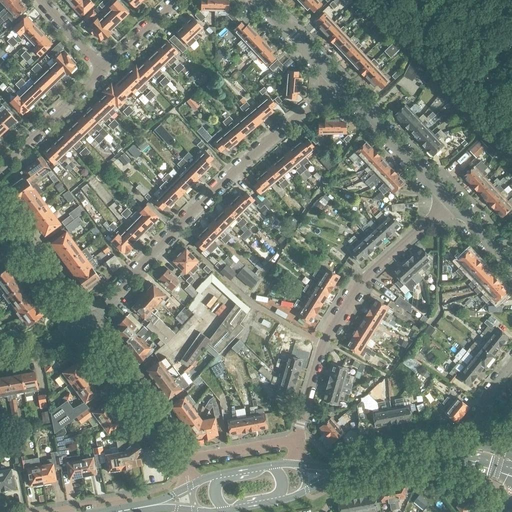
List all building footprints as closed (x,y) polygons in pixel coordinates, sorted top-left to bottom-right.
[(5,7),(0,12),(0,18),(19,0),(18,0),(4,0),(1,3),(5,7)] [(19,0),(0,18),(0,24),(8,17),(12,22),(16,18),(27,8),(19,0)] [(71,0),(68,3),(75,10),(84,0),(71,0)] [(84,0),(75,10),(81,16),(94,5),(89,0),(84,0)] [(110,6),(109,7),(113,11),(121,20),(128,13),(116,0),(110,6)] [(200,0),(201,10),(215,10),(215,0),(200,0)] [(215,0),(215,10),(216,10),(216,15),(227,16),(227,10),(229,10),(229,1),(223,0),(222,0),(215,0)] [(319,0),(308,0),(303,5),(307,8),(306,9),(307,9),(310,6),(314,11),(322,3),(319,0)] [(111,12),(106,18),(114,26),(121,20),(113,11),(109,7),(110,6),(109,5),(106,7),(111,12)] [(92,11),(84,19),(87,22),(95,14),(92,11)] [(200,11),(197,13),(204,19),(206,17),(200,11)] [(197,13),(195,15),(201,22),(204,19),(197,13)] [(324,13),(317,20),(321,24),(318,27),(322,31),(332,21),(324,13)] [(26,16),(14,28),(19,34),(32,23),(26,16)] [(192,17),(184,25),(197,38),(199,36),(195,33),(202,27),(192,17)] [(91,26),(87,29),(91,33),(94,36),(95,34),(100,40),(102,38),(104,40),(109,35),(111,33),(109,31),(107,33),(98,23),(100,20),(97,18),(90,25),(91,26)] [(100,20),(98,23),(107,33),(109,31),(114,26),(106,18),(101,22),(100,20)] [(332,21),(322,31),(329,37),(328,38),(330,42),(345,28),(343,26),(340,29),(332,21)] [(19,34),(18,36),(21,39),(25,36),(28,40),(39,30),(32,23),(19,34)] [(240,23),(233,30),(242,39),(252,30),(248,26),(248,25),(247,24),(244,27),(240,23)] [(184,25),(176,32),(189,46),(197,38),(184,25)] [(345,28),(330,42),(333,45),(335,44),(339,48),(350,39),(343,32),(346,29),(345,28)] [(39,30),(28,40),(32,44),(28,47),(32,51),(33,49),(46,37),(39,30)] [(242,40),(238,44),(244,51),(246,49),(248,51),(260,39),(252,30),(242,39),(242,40)] [(173,35),(169,39),(181,53),(186,49),(173,35)] [(46,37),(33,49),(39,56),(52,44),(46,37)] [(249,53),(247,54),(254,62),(259,57),(269,48),(260,39),(248,51),(249,53)] [(350,39),(339,48),(347,57),(360,44),(358,42),(356,45),(350,39)] [(167,41),(160,48),(174,62),(177,59),(174,55),(177,52),(167,41)] [(389,48),(385,51),(391,58),(400,49),(394,43),(389,48)] [(58,44),(50,51),(53,54),(55,56),(56,57),(61,53),(59,52),(62,49),(58,44)] [(360,44),(347,57),(355,65),(365,55),(359,49),(362,46),(360,44)] [(160,48),(153,55),(163,65),(167,61),(171,65),(174,62),(160,48)] [(269,48),(259,57),(263,61),(267,66),(274,59),(270,54),(273,51),(272,50),(272,51),(269,48)] [(61,53),(56,57),(71,73),(77,67),(74,65),(76,63),(71,58),(71,57),(70,58),(68,56),(69,55),(67,54),(66,52),(65,51),(62,54),(61,53)] [(153,55),(146,62),(147,62),(156,72),(159,76),(163,73),(159,69),(163,65),(153,55)] [(365,55),(355,65),(359,70),(358,71),(361,74),(376,60),(374,58),(371,61),(365,55)] [(56,62),(50,67),(61,78),(66,73),(68,75),(71,73),(56,57),(55,56),(52,59),(56,62)] [(277,59),(269,67),(272,71),(278,66),(281,63),(277,59)] [(404,75),(404,76),(412,81),(416,76),(425,82),(426,83),(427,84),(428,82),(430,78),(418,66),(412,59),(404,75)] [(376,60),(361,74),(364,76),(364,77),(364,76),(365,76),(366,77),(372,83),(382,73),(380,71),(376,67),(379,64),(376,60)] [(145,63),(139,69),(148,79),(153,75),(156,79),(159,76),(156,72),(147,62),(146,62),(145,63)] [(132,70),(129,73),(145,90),(148,87),(144,83),(148,79),(139,69),(136,66),(132,70)] [(50,67),(42,75),(53,85),(61,78),(50,67)] [(233,73),(230,76),(234,80),(237,77),(242,73),(237,69),(233,73)] [(288,71),(286,85),(300,86),(301,78),(297,78),(298,71),(288,71)] [(129,73),(121,80),(126,85),(122,89),(127,95),(131,91),(133,93),(138,89),(142,93),(145,90),(129,73)] [(382,73),(372,83),(375,86),(377,84),(382,88),(389,82),(390,81),(387,78),(382,73)] [(42,75),(35,82),(45,93),(53,85),(42,75)] [(107,88),(122,105),(126,101),(123,98),(127,95),(122,89),(126,85),(121,80),(117,84),(114,87),(111,84),(107,88)] [(35,82),(27,90),(37,101),(45,93),(35,82)] [(286,85),(285,98),(296,99),(296,93),(300,93),(300,86),(286,85)] [(9,86),(5,89),(10,95),(14,91),(9,86)] [(106,95),(102,98),(112,108),(115,105),(118,108),(122,105),(107,88),(103,92),(106,95)] [(27,90),(19,97),(29,108),(37,101),(27,90)] [(17,95),(10,102),(22,114),(29,108),(19,97),(17,95)] [(269,96),(259,105),(267,116),(273,111),(270,108),(275,104),(269,96)] [(192,97),(187,101),(192,108),(198,104),(192,97)] [(102,98),(95,105),(108,119),(116,112),(112,108),(102,98)] [(247,102),(243,105),(259,123),(267,116),(259,105),(251,111),(249,108),(251,107),(251,106),(247,102)] [(0,120),(7,128),(8,127),(10,127),(12,126),(12,124),(16,120),(1,105),(0,106),(0,120)] [(88,111),(88,112),(97,122),(102,118),(105,122),(108,119),(95,105),(88,111)] [(243,105),(240,108),(244,112),(246,111),(248,114),(241,119),(250,130),(259,123),(243,105)] [(406,105),(395,115),(395,116),(395,115),(401,122),(412,112),(415,109),(413,106),(410,109),(406,105)] [(412,112),(401,122),(408,129),(418,118),(414,113),(417,110),(415,109),(412,112)] [(82,117),(80,119),(94,133),(97,130),(98,132),(100,133),(105,138),(109,134),(103,128),(97,122),(88,112),(82,117)] [(418,118),(408,129),(414,135),(435,116),(432,112),(428,116),(426,118),(423,114),(421,116),(418,118)] [(435,116),(414,135),(417,138),(420,142),(431,132),(428,128),(440,118),(437,114),(435,116)] [(230,116),(226,119),(242,137),(250,130),(241,119),(238,116),(233,120),(230,116)] [(80,119),(73,126),(83,136),(87,132),(91,136),(94,133),(80,119)] [(226,119),(223,122),(227,127),(229,125),(231,128),(224,134),(233,145),(242,137),(226,119)] [(325,123),(319,124),(319,133),(332,133),(332,120),(325,120),(325,123)] [(340,120),(332,120),(332,133),(346,133),(346,123),(340,123),(340,120)] [(160,125),(155,130),(165,142),(171,136),(160,125)] [(73,126),(66,133),(79,147),(82,144),(79,140),(83,136),(73,126)] [(202,127),(197,131),(212,147),(215,144),(220,151),(225,147),(227,150),(233,145),(224,134),(221,131),(213,138),(202,127)] [(431,132),(420,142),(426,148),(444,132),(441,129),(434,135),(431,132)] [(444,132),(426,148),(433,155),(444,145),(439,140),(442,137),(444,139),(447,136),(444,132)] [(66,133),(58,140),(68,150),(69,150),(73,146),(76,150),(79,147),(66,133)] [(319,133),(312,139),(319,148),(326,142),(319,133)] [(143,138),(136,144),(142,151),(149,145),(143,138)] [(58,140),(51,147),(65,161),(68,164),(72,169),(75,166),(64,154),(68,150),(58,140)] [(302,141),(297,145),(306,155),(315,148),(309,140),(304,144),(302,141)] [(481,141),(471,151),(477,157),(487,147),(481,141)] [(359,157),(354,162),(356,165),(373,150),(366,143),(355,153),(359,157)] [(133,144),(128,149),(128,150),(136,158),(141,153),(134,145),(133,144)] [(297,145),(289,152),(297,162),(306,155),(297,145)] [(47,149),(43,153),(54,165),(59,160),(62,164),(65,161),(51,147),(48,149),(47,149)] [(373,150),(356,165),(359,168),(365,163),(368,167),(379,156),(373,150)] [(203,153),(196,160),(206,170),(211,165),(208,162),(213,158),(205,151),(203,153)] [(289,152),(279,160),(288,171),(288,170),(294,165),(296,167),(297,169),(295,170),(305,181),(310,177),(309,176),(300,166),(297,162),(289,152)] [(124,153),(119,158),(125,165),(131,161),(124,153)] [(184,158),(181,161),(197,178),(206,170),(196,160),(195,159),(191,155),(186,160),(184,158)] [(17,182),(10,187),(12,191),(16,197),(15,197),(16,198),(17,197),(32,186),(36,183),(52,171),(40,156),(35,160),(36,162),(29,167),(23,172),(26,175),(23,178),(17,182)] [(371,170),(366,175),(369,179),(374,173),(385,163),(379,156),(368,167),(371,170)] [(279,160),(270,168),(285,186),(289,183),(286,179),(285,180),(281,176),(282,175),(288,171),(279,160)] [(181,161),(178,164),(182,169),(183,167),(186,170),(180,176),(190,186),(197,178),(181,161)] [(480,162),(464,176),(470,183),(488,167),(482,161),(480,162)] [(369,179),(365,182),(368,185),(372,182),(375,185),(381,180),(391,170),(385,163),(374,173),(369,179)] [(303,164),(300,166),(309,176),(310,177),(312,175),(311,174),(303,165),(304,165),(303,164)] [(488,167),(470,183),(477,190),(488,180),(485,177),(489,174),(488,174),(491,171),(488,167)] [(270,168),(262,175),(270,185),(277,180),(280,183),(278,184),(282,189),(285,186),(270,168)] [(168,174),(165,177),(182,194),(190,186),(180,176),(177,173),(175,171),(173,169),(168,174)] [(383,183),(378,188),(381,191),(398,176),(391,170),(381,180),(383,183)] [(54,174),(50,177),(54,183),(58,180),(54,174)] [(258,183),(254,187),(260,194),(266,189),(270,185),(262,175),(256,180),(258,183)] [(398,176),(381,191),(384,194),(389,189),(393,193),(404,183),(398,176)] [(165,182),(159,188),(164,193),(174,202),(182,194),(165,177),(162,180),(165,182)] [(500,181),(483,196),(489,203),(504,190),(500,186),(507,180),(503,177),(500,181)] [(360,178),(356,182),(360,187),(364,183),(360,178)] [(488,180),(477,190),(483,196),(500,181),(497,178),(494,181),(495,183),(493,185),(488,180)] [(60,182),(55,186),(60,192),(65,189),(60,182)] [(32,186),(17,197),(20,201),(20,202),(22,205),(23,205),(24,206),(38,195),(43,192),(36,183),(32,186)] [(87,184),(81,189),(85,193),(90,189),(87,184)] [(504,190),(489,203),(496,210),(511,194),(511,188),(509,185),(510,185),(510,184),(504,190)] [(139,185),(136,188),(149,202),(153,198),(139,185)] [(164,193),(155,202),(162,209),(166,205),(169,208),(174,202),(164,193)] [(240,194),(236,198),(245,208),(254,200),(247,193),(243,197),(240,194)] [(511,194),(496,210),(502,216),(511,206),(511,194)] [(38,195),(24,206),(25,207),(24,209),(26,211),(28,211),(31,216),(45,205),(38,195)] [(265,198),(261,202),(264,205),(269,210),(270,211),(274,206),(266,197),(265,198)] [(228,206),(227,207),(237,217),(244,225),(247,222),(243,218),(242,220),(240,218),(238,216),(245,208),(236,198),(228,206)] [(135,200),(132,204),(136,208),(140,205),(135,200)] [(45,205),(31,216),(34,219),(33,221),(35,223),(37,224),(38,225),(39,224),(53,214),(45,205)] [(140,212),(140,213),(141,214),(152,225),(156,220),(159,218),(147,205),(143,209),(140,212)] [(80,206),(69,214),(71,216),(75,220),(79,217),(85,213),(80,206)] [(265,206),(260,211),(266,217),(271,212),(265,206)] [(227,207),(219,215),(229,225),(233,229),(234,231),(239,226),(241,228),(244,225),(237,217),(227,207)] [(381,211),(378,214),(394,231),(401,225),(390,214),(387,217),(381,211)] [(53,214),(39,224),(46,234),(60,224),(53,214)] [(141,214),(134,221),(145,232),(152,225),(141,214)] [(287,218),(287,220),(288,223),(292,226),(298,217),(294,214),(291,214),(288,215),(287,218)] [(378,214),(375,217),(380,223),(377,226),(387,237),(394,231),(378,214)] [(214,221),(211,223),(229,241),(232,238),(228,234),(233,229),(229,225),(219,215),(214,221)] [(71,216),(62,222),(66,227),(75,220),(71,216)] [(362,216),(358,220),(380,244),(387,237),(377,226),(371,220),(368,223),(362,216)] [(75,220),(66,227),(70,233),(83,223),(79,217),(75,220)] [(358,220),(356,222),(365,232),(366,231),(368,234),(364,238),(373,249),(380,244),(358,220)] [(134,221),(127,228),(138,239),(145,232),(134,221)] [(113,222),(110,226),(114,231),(118,227),(113,222)] [(211,223),(203,231),(213,241),(219,234),(223,239),(221,240),(226,244),(229,241),(211,223)] [(118,232),(116,233),(117,234),(118,235),(119,235),(133,248),(134,247),(132,244),(138,239),(127,228),(121,234),(118,232)] [(196,244),(203,251),(205,248),(211,254),(218,246),(213,241),(203,231),(198,237),(200,240),(196,244)] [(66,233),(52,243),(59,252),(73,242),(66,233)] [(117,234),(111,240),(123,253),(125,251),(128,253),(131,250),(133,248),(119,235),(118,235),(117,234)] [(354,236),(351,239),(367,256),(373,249),(364,238),(360,242),(354,236)] [(351,239),(348,241),(353,247),(349,251),(353,256),(359,262),(360,262),(367,256),(351,239)] [(60,253),(59,253),(60,255),(60,256),(62,259),(63,259),(66,263),(80,252),(73,242),(59,252),(60,253)] [(80,252),(66,263),(69,267),(69,269),(71,271),(72,271),(73,272),(92,258),(85,249),(80,252)] [(186,249),(179,255),(195,270),(198,267),(195,264),(198,261),(188,251),(186,249)] [(421,249),(415,255),(430,271),(433,268),(430,265),(428,263),(431,260),(421,249)] [(462,266),(456,271),(458,273),(475,258),(469,252),(469,251),(458,261),(462,266)] [(176,259),(173,261),(185,273),(189,270),(192,273),(195,270),(179,255),(176,259)] [(415,255),(408,261),(418,272),(423,267),(425,270),(424,271),(427,274),(430,271),(415,255)] [(114,256),(106,262),(113,272),(121,266),(117,260),(114,256)] [(212,257),(209,260),(215,266),(218,262),(212,257)] [(228,257),(224,261),(230,267),(234,262),(228,257)] [(92,258),(73,272),(74,273),(74,275),(75,277),(77,277),(80,282),(94,271),(98,268),(99,267),(92,258)] [(475,258),(458,273),(462,277),(467,272),(470,275),(481,265),(475,258)] [(236,264),(231,270),(235,274),(237,272),(238,273),(242,269),(245,266),(239,261),(236,264)] [(408,261),(401,267),(411,278),(416,284),(419,281),(423,277),(418,272),(408,261)] [(474,279),(468,284),(471,287),(488,272),(481,265),(470,275),(474,279)] [(227,266),(222,272),(230,279),(235,274),(231,270),(229,268),(227,266)] [(238,273),(236,275),(252,288),(256,283),(257,282),(259,278),(245,266),(242,269),(238,273)] [(394,273),(394,274),(400,280),(404,285),(410,291),(413,292),(414,286),(416,284),(411,278),(401,267),(394,273)] [(94,271),(80,282),(80,285),(82,288),(84,288),(87,292),(106,278),(98,268),(94,271)] [(7,269),(0,274),(0,289),(15,278),(11,272),(10,273),(7,269)] [(167,269),(159,278),(172,290),(180,280),(167,269)] [(317,269),(315,272),(334,285),(339,277),(327,269),(324,273),(317,269)] [(315,272),(313,276),(320,280),(317,284),(329,292),(334,285),(315,272)] [(488,272),(471,287),(478,294),(480,291),(483,289),(494,278),(488,272)] [(191,276),(186,280),(190,284),(195,279),(191,276)] [(15,278),(0,289),(0,290),(6,299),(21,288),(18,284),(19,283),(15,278)] [(484,295),(481,297),(484,300),(500,285),(494,278),(483,289),(486,292),(483,295),(484,295)] [(308,284),(305,287),(324,300),(329,292),(317,284),(314,282),(311,286),(308,284)] [(153,284),(147,291),(159,302),(165,308),(172,300),(168,297),(153,284)] [(190,284),(185,289),(194,297),(198,292),(196,290),(190,284)] [(500,285),(484,300),(487,303),(492,298),(496,302),(507,291),(500,285)] [(305,287),(303,291),(310,295),(307,300),(319,308),(324,300),(305,287)] [(21,288),(6,299),(13,308),(29,296),(25,291),(24,291),(21,288)] [(141,299),(139,300),(154,313),(157,310),(154,307),(159,302),(147,291),(145,293),(144,292),(139,297),(141,299)] [(29,296),(13,308),(20,317),(34,306),(32,303),(33,302),(29,296)] [(399,297),(395,302),(411,313),(411,307),(411,305),(399,297)] [(138,299),(132,306),(133,307),(132,308),(133,309),(147,321),(149,320),(151,321),(147,326),(161,339),(165,343),(166,344),(175,334),(154,313),(139,300),(138,299)] [(377,299),(371,308),(391,320),(396,322),(398,319),(386,312),(389,307),(377,299)] [(210,339),(207,343),(212,347),(218,353),(235,336),(244,327),(240,324),(247,312),(250,308),(240,300),(237,304),(212,337),(210,339)] [(298,300),(295,303),(298,304),(315,315),(319,308),(307,300),(305,304),(298,300)] [(295,303),(293,307),(300,311),(297,316),(310,323),(315,315),(298,304),(295,303)] [(34,306),(20,317),(27,327),(28,326),(29,327),(34,324),(33,323),(42,316),(41,315),(43,314),(39,309),(37,310),(34,306)] [(185,307),(175,318),(183,325),(194,313),(187,309),(185,307)] [(371,308),(367,315),(379,322),(382,319),(385,321),(389,323),(391,320),(371,308)] [(126,316),(116,327),(117,328),(117,331),(116,331),(126,340),(131,335),(134,338),(137,334),(135,332),(138,328),(139,329),(143,326),(130,313),(127,317),(126,316)] [(367,315),(362,323),(378,333),(382,335),(387,327),(386,326),(383,325),(379,322),(367,315)] [(423,315),(420,319),(425,323),(428,319),(423,315)] [(488,326),(482,332),(500,346),(508,337),(496,328),(488,321),(486,319),(483,322),(487,325),(488,326)] [(358,329),(357,330),(371,339),(374,340),(376,337),(379,339),(382,335),(378,333),(362,323),(358,329)] [(126,340),(124,342),(133,354),(145,342),(141,338),(148,330),(144,327),(141,330),(137,334),(134,338),(131,335),(126,340)] [(357,330),(353,338),(373,350),(374,347),(371,345),(370,346),(367,345),(371,339),(357,330)] [(424,332),(419,339),(425,347),(431,342),(440,349),(442,346),(431,338),(429,336),(424,332)] [(482,332),(480,335),(483,338),(485,337),(487,339),(481,346),(492,356),(500,346),(482,332)] [(347,346),(347,347),(350,349),(363,357),(366,352),(373,356),(376,352),(373,350),(353,338),(347,346)] [(474,341),(466,351),(467,352),(484,366),(486,364),(492,356),(481,346),(474,341)] [(145,342),(133,354),(140,363),(153,349),(156,346),(153,343),(150,346),(147,344),(145,342)] [(207,343),(204,348),(215,357),(218,353),(212,347),(207,343)] [(461,358),(459,361),(465,366),(476,375),(484,366),(467,352),(462,358),(461,358)] [(408,355),(402,363),(416,373),(422,365),(408,355)] [(182,358),(180,361),(187,366),(190,364),(192,365),(193,363),(185,357),(183,356),(182,358)] [(278,359),(277,362),(299,368),(302,360),(287,356),(286,361),(278,359)] [(160,361),(147,370),(151,375),(150,377),(152,379),(154,379),(155,380),(173,367),(166,357),(160,362),(160,361)] [(61,358),(57,361),(61,367),(65,365),(61,358)] [(187,366),(187,367),(189,370),(194,366),(199,359),(197,358),(195,361),(193,363),(192,365),(190,364),(187,366)] [(277,362),(275,366),(283,369),(282,373),(283,373),(297,377),(299,368),(277,362)] [(60,376),(55,380),(60,386),(65,383),(67,385),(69,385),(71,383),(85,372),(84,371),(85,370),(83,368),(81,367),(79,364),(75,366),(75,365),(60,376)] [(361,364),(356,377),(360,379),(365,366),(361,364)] [(218,365),(212,369),(215,375),(222,371),(218,365)] [(332,370),(331,374),(353,380),(354,377),(350,375),(346,374),(348,369),(334,365),(333,365),(334,365),(332,370)] [(261,366),(258,370),(269,379),(273,380),(294,386),(297,377),(283,373),(282,378),(273,375),(261,366)] [(451,371),(449,373),(456,378),(457,376),(468,385),(476,375),(465,366),(460,373),(453,368),(451,371)] [(173,367),(155,380),(156,382),(155,384),(157,386),(159,386),(161,389),(165,385),(167,387),(171,384),(171,383),(180,375),(173,367)] [(34,372),(22,375),(24,392),(26,397),(33,395),(32,390),(37,389),(34,372)] [(85,372),(71,383),(78,392),(92,382),(89,378),(89,376),(88,374),(86,374),(85,372)] [(331,374),(329,382),(351,389),(352,384),(353,380),(331,374)] [(22,375),(8,377),(12,399),(17,398),(16,393),(24,392),(22,375)] [(165,385),(161,389),(163,392),(162,393),(167,400),(181,389),(187,385),(184,380),(180,375),(171,383),(171,384),(167,387),(165,385)] [(199,376),(193,381),(197,385),(203,379),(199,376)] [(8,377),(0,378),(0,396),(7,395),(8,401),(9,400),(12,400),(12,399),(8,377)] [(273,380),(269,379),(271,381),(271,383),(279,386),(278,391),(291,395),(294,386),(273,380)] [(92,382),(78,392),(86,403),(97,395),(96,394),(99,392),(96,387),(96,386),(95,383),(93,383),(92,382)] [(329,382),(326,391),(348,398),(349,393),(351,389),(329,382)] [(326,391),(324,400),(338,404),(339,399),(347,401),(348,398),(326,391)] [(44,393),(38,395),(40,408),(47,407),(44,393)] [(65,397),(62,399),(65,402),(67,401),(72,396),(70,393),(65,397)] [(187,396),(172,407),(176,412),(175,413),(178,417),(192,406),(194,405),(195,404),(188,394),(187,396)] [(357,407),(355,410),(357,423),(366,421),(367,421),(374,419),(375,427),(376,426),(385,425),(381,402),(381,401),(377,402),(376,401),(369,395),(364,398),(361,399),(361,403),(357,407)] [(209,399),(204,407),(209,411),(213,406),(218,405),(218,404),(213,396),(209,399)] [(447,396),(444,400),(462,415),(468,407),(457,398),(453,402),(450,399),(447,396)] [(402,398),(399,399),(403,421),(412,420),(410,410),(409,405),(404,406),(402,398)] [(12,400),(9,400),(11,410),(18,408),(16,399),(12,400)] [(396,407),(391,408),(394,423),(403,421),(399,399),(395,400),(396,407)] [(256,400),(253,401),(254,407),(258,429),(267,428),(265,418),(263,409),(258,410),(258,407),(256,400)] [(445,405),(441,409),(442,411),(445,413),(457,422),(462,415),(444,400),(442,403),(445,405)] [(65,402),(50,413),(52,424),(54,434),(55,433),(60,429),(73,420),(88,408),(84,403),(79,405),(73,408),(67,401),(65,402)] [(385,401),(381,402),(385,425),(394,423),(391,408),(386,409),(385,401)] [(94,413),(87,418),(93,426),(97,425),(101,422),(101,423),(115,413),(114,411),(114,410),(112,407),(111,407),(108,402),(104,405),(104,404),(95,411),(93,413),(94,413)] [(91,406),(77,417),(81,423),(87,418),(94,413),(93,413),(95,411),(91,406)] [(192,406),(178,417),(180,420),(184,425),(183,426),(185,428),(200,417),(196,412),(192,406)] [(250,409),(245,410),(249,431),(258,429),(254,407),(250,407),(250,409)] [(18,408),(11,410),(13,418),(20,417),(18,408)] [(245,408),(236,410),(240,433),(249,431),(245,410),(245,408)] [(233,419),(228,420),(229,425),(230,434),(240,433),(236,410),(231,411),(233,419)] [(48,411),(41,412),(43,423),(50,422),(48,411)] [(331,418),(320,427),(326,434),(347,416),(346,416),(347,415),(345,412),(341,416),(337,419),(338,420),(336,422),(331,418)] [(115,413),(101,423),(104,427),(109,433),(119,425),(122,422),(119,418),(119,416),(117,414),(116,414),(115,413)] [(347,416),(326,434),(333,442),(344,432),(339,426),(341,424),(342,425),(346,422),(349,419),(347,416)] [(200,417),(185,428),(193,439),(195,437),(196,438),(197,441),(205,439),(204,430),(203,420),(200,417)] [(215,418),(203,420),(204,430),(205,439),(213,438),(213,436),(218,435),(216,425),(215,418)] [(125,436),(117,437),(119,452),(122,469),(124,469),(125,470),(128,469),(129,468),(132,467),(131,466),(135,465),(141,464),(140,457),(139,457),(139,454),(144,451),(143,450),(136,440),(135,439),(131,441),(128,444),(130,447),(127,449),(125,436)] [(63,438),(56,440),(58,451),(61,468),(61,471),(68,470),(70,477),(74,476),(74,478),(76,477),(77,478),(80,478),(81,477),(83,476),(80,460),(79,455),(66,457),(63,438)] [(16,446),(10,447),(13,463),(19,462),(16,446)] [(112,454),(105,455),(108,472),(115,471),(115,472),(121,471),(121,469),(122,469),(119,452),(119,453),(117,446),(111,447),(112,454)] [(48,465),(40,466),(43,484),(52,483),(51,480),(55,479),(55,477),(56,477),(54,469),(61,468),(58,451),(51,452),(52,458),(47,459),(48,465)] [(24,455),(19,456),(21,472),(28,470),(28,468),(27,465),(26,465),(25,460),(24,455)] [(93,457),(80,460),(83,476),(85,476),(86,477),(88,476),(90,475),(91,475),(91,473),(96,472),(93,457)] [(39,458),(25,460),(26,465),(27,465),(28,468),(28,470),(30,481),(31,481),(31,483),(35,483),(36,486),(43,484),(40,466),(39,458)] [(11,469),(0,470),(0,487),(1,490),(2,490),(2,491),(6,491),(8,490),(8,489),(15,488),(12,473),(11,473),(11,469)] [(392,490),(395,509),(399,508),(398,501),(399,501),(399,499),(405,498),(404,494),(407,493),(406,487),(392,490)] [(390,510),(395,509),(392,490),(388,491),(387,489),(386,489),(386,490),(380,491),(382,503),(388,502),(388,503),(389,502),(390,510)] [(419,495),(414,502),(423,509),(429,503),(419,495)] [(375,496),(365,497),(368,511),(369,511),(377,510),(375,496)] [(368,511),(365,497),(356,499),(358,511),(368,511)] [(469,497),(457,507),(460,511),(464,511),(475,505),(469,497)] [(358,511),(356,499),(347,501),(349,511),(358,511)] [(349,511),(347,501),(344,501),(338,502),(339,511),(349,511)]
